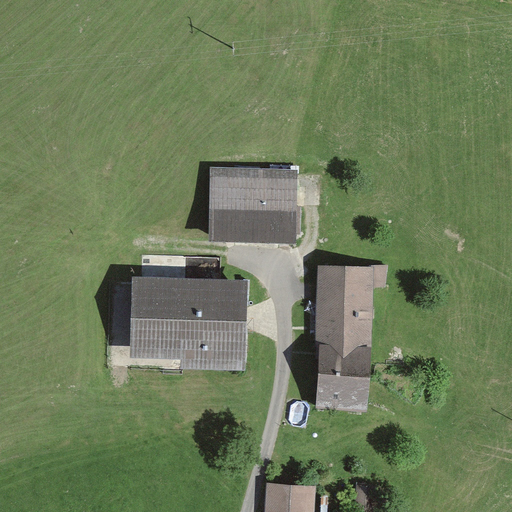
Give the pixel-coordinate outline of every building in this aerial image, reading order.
[(289,207),(290,207),(291,186),(259,185),(259,173),(212,172),(211,204),(210,236),(210,237),(288,239),(289,207)] [(317,347),(364,348),(366,267),(319,266),(317,347)] [(182,361),(237,362),(239,287),(134,285),(132,348),(182,349),(182,361)] [(333,401),(359,403),(364,348),(317,347),(313,399),(312,406),(333,407),(333,401)] [(359,501),(370,504),(375,480),(364,478),(359,501)] [(269,511),(302,511),(303,492),(270,490),(269,511)] [(355,511),(366,511),(367,504),(356,503),(355,511)]
